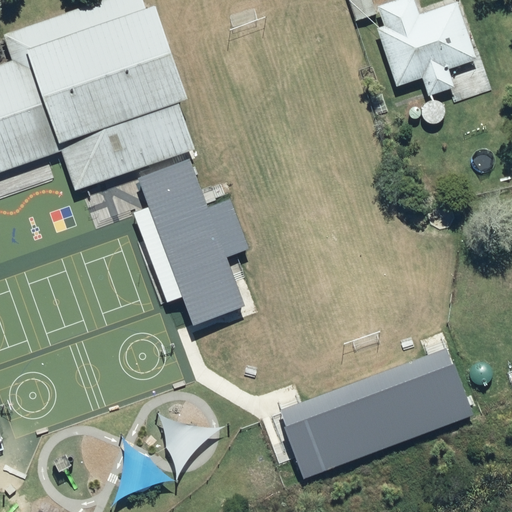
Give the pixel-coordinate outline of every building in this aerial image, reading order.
[(0,187),(63,166),(84,222),(224,173),(162,0),(138,0),(0,48),(0,187)] [(347,0),(352,14),(372,7),(369,0),(347,0)] [(444,61),(473,50),(455,0),(433,0),(415,7),(412,0),(374,0),(381,18),(372,21),(392,79),(419,70),(425,88),(450,79),(444,61)] [(511,428),(511,379),(493,389),(511,428)] [(116,430),(89,440),(96,461),(123,451),(116,430)]
